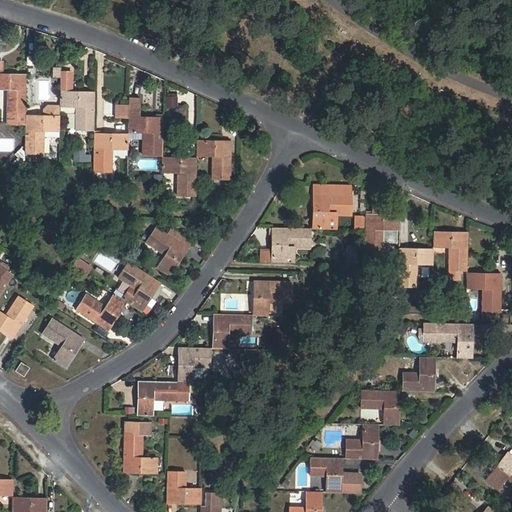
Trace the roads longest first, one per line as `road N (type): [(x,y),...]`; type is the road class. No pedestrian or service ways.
road 1 (residential): [(69,391),(139,350),(192,299),(268,197),(305,128)]
road 2 (residential): [(305,128),(139,51),(0,5)]
road 3 (residential): [(511,217),(425,187),(305,128)]
road 4 (residential): [(389,494),(477,386),(511,357)]
